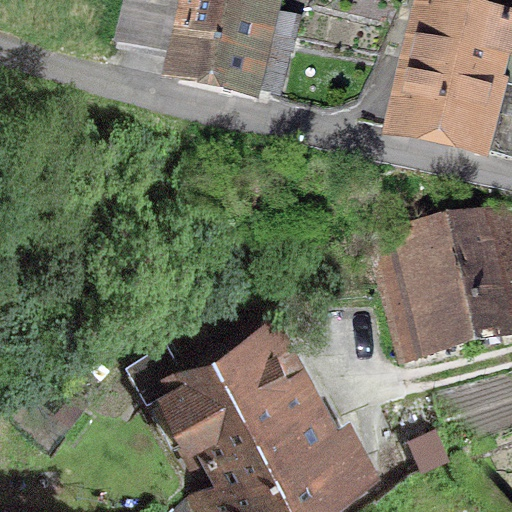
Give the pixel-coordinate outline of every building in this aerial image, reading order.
[(123,0),(114,42),(161,52),(171,0),(123,0)] [(228,0),(228,4),(211,0),(192,0),(174,80),(252,97),(259,67),(244,64),(256,13),(270,16),(273,0),(228,0)] [(476,152),(493,80),(495,72),(511,75),(511,17),(429,0),(423,0),(413,41),(392,131),(476,152)] [(511,209),(376,233),(377,236),(371,238),(395,359),(511,335),(511,303),(502,262),(511,261),(511,209)] [(207,456),(294,408),(302,403),(269,343),(271,342),(265,331),(144,398),(182,469),(178,471),(192,496),(221,481),(207,456)] [(139,391),(176,371),(160,344),(124,367),(139,391)] [(207,456),(221,481),(192,496),(200,511),(281,511),(278,507),(355,465),(332,420),(307,432),(294,408),(207,456)]
